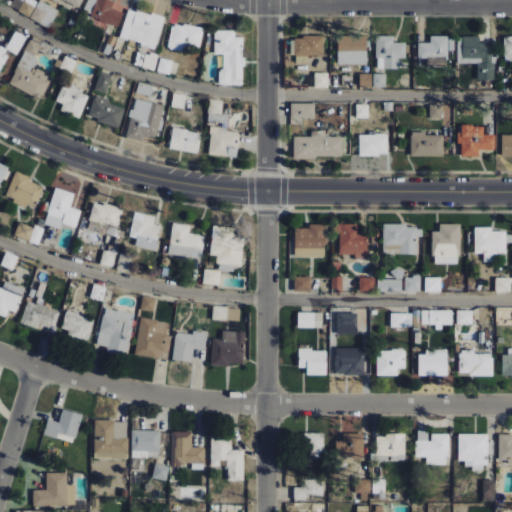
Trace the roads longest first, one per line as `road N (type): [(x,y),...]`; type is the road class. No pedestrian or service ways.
road 1 (tertiary): [(0,116),(145,171),(211,182),(268,190),(511,189)]
road 2 (residential): [(511,408),(367,409),(106,389),(0,352)]
road 3 (residential): [(270,0),(266,511)]
road 4 (residential): [(231,0),(511,0)]
road 5 (residential): [(35,366),(0,488)]
